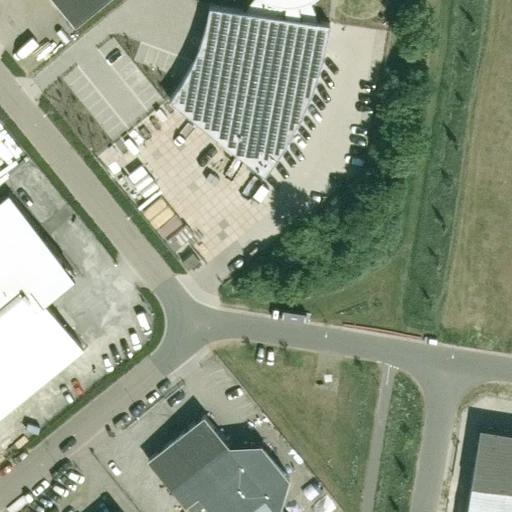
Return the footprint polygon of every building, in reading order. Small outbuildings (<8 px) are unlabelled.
[(55,0),(75,23),(103,0),(55,0)] [(300,118),(313,87),(323,56),(329,23),(319,21),(310,0),(251,0),(243,10),(209,5),(205,26),(199,45),(191,64),(181,81),(169,99),(264,174),(284,147),(300,118)] [(83,60),(91,71),(100,64),(92,53),(83,60)] [(163,72),(151,91),(158,95),(170,77),(163,72)] [(0,413),(83,346),(44,298),(75,273),(9,192),(0,199),(0,413)] [(188,269),(199,259),(193,252),(181,261),(188,269)] [(261,442),(228,444),(203,413),(147,458),(185,505),(198,495),(211,511),(283,511),(279,507),(289,476),(261,442)] [(511,511),(511,429),(479,424),(465,511),(511,511)]
